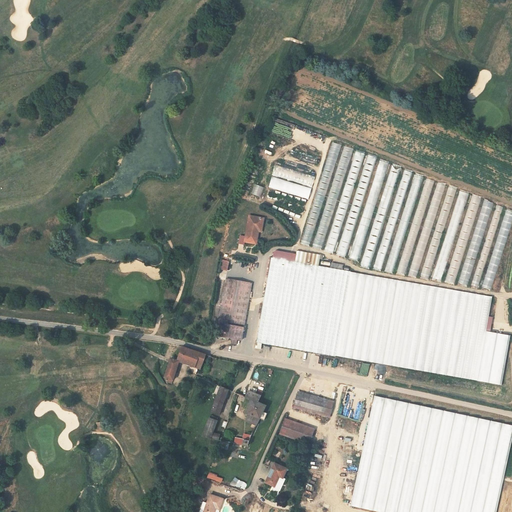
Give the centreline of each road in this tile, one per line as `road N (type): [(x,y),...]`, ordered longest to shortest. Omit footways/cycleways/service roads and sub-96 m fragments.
road 1 (unclassified): [(176,341),(511,413)]
road 2 (residential): [(0,317),(176,341)]
